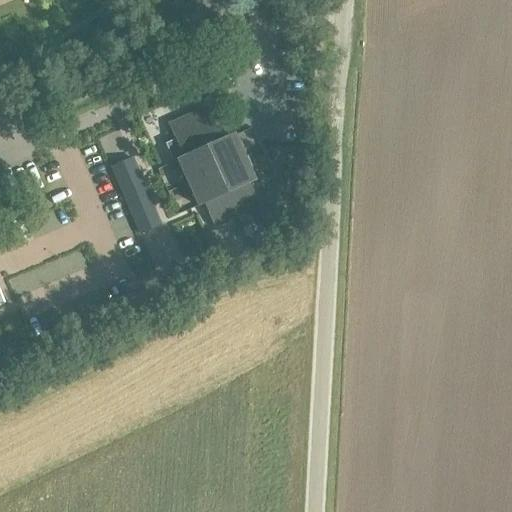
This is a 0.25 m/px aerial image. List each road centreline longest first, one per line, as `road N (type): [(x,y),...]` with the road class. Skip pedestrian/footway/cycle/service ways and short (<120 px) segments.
road 1 (unclassified): [(318,511),(346,0)]
road 2 (unknown): [(0,156),(271,29),(346,10)]
